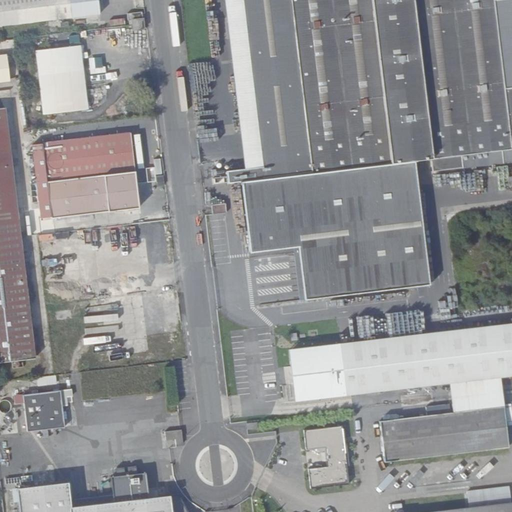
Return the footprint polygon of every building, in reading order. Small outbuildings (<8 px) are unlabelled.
[(0,0),(0,23),(99,11),(97,0),(0,0)] [(511,0),(240,0),(261,181),(248,183),(234,184),(242,255),(290,249),(296,303),(428,289),(414,164),(431,162),(433,176),(511,166),(511,0)] [(131,24),(131,27),(141,25),(140,17),(125,19),(126,24),(131,24)] [(88,115),(80,48),(37,54),(45,119),(88,115)] [(39,119),(45,119),(37,54),(31,54),(39,119)] [(0,82),(10,82),(7,56),(0,57),(0,82)] [(0,110),(0,369),(34,366),(4,110),(0,110)] [(136,213),(128,137),(40,147),(49,223),(136,213)] [(261,181),(257,147),(244,149),(248,183),(261,181)] [(208,208),(209,218),(226,216),(225,206),(208,208)] [(335,399),(442,388),(493,382),(511,379),(511,325),(329,345),(329,349),(280,354),(282,370),(285,369),(287,387),(284,388),(286,401),(335,396),(335,399)] [(493,382),(442,388),(443,401),(495,395),(493,382)] [(15,403),(24,403),(24,393),(15,393),(15,403)] [(495,395),(443,401),(445,416),(497,410),(495,395)] [(64,434),(60,399),(22,403),(27,439),(64,434)] [(376,466),(501,452),(497,410),(445,416),(372,425),(376,466)] [(341,487),(334,429),(296,433),(298,454),(316,451),(317,470),(300,472),(303,492),(341,487)] [(182,445),(181,430),(165,432),(166,442),(175,440),(176,446),(182,445)] [(75,478),(75,489),(80,488),(79,468),(69,468),(69,479),(75,478)] [(10,495),(12,511),(170,511),(170,502),(107,509),(106,502),(64,507),(62,489),(10,495)] [(178,511),(173,502),(170,502),(170,511),(178,511)]
